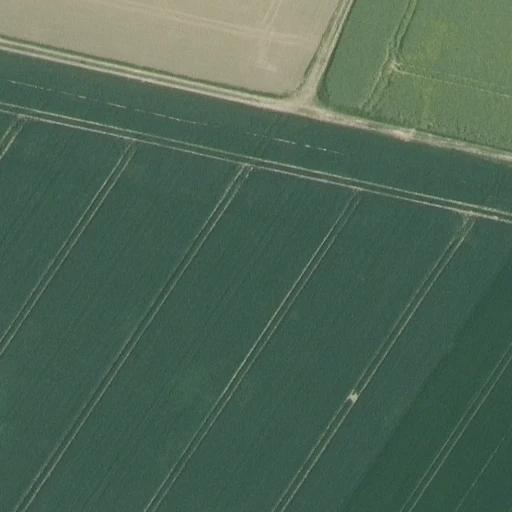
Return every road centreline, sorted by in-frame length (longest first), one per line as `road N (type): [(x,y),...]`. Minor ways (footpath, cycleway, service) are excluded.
road 1 (track): [(310,112),(0,46)]
road 2 (track): [(511,158),(310,112)]
road 3 (track): [(310,112),(354,0)]
